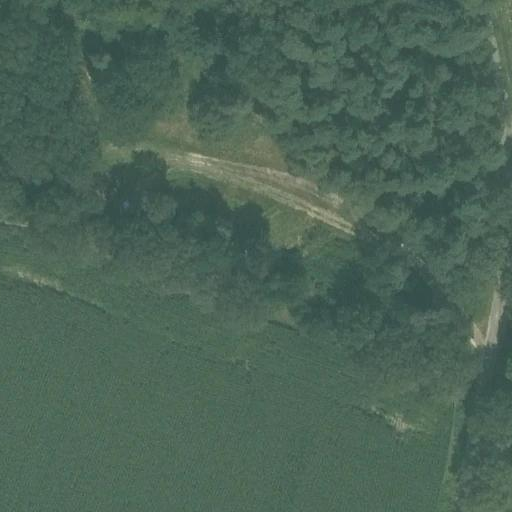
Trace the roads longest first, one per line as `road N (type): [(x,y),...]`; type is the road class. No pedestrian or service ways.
road 1 (residential): [(462,511),(511,212)]
road 2 (residential): [(511,134),(486,0)]
